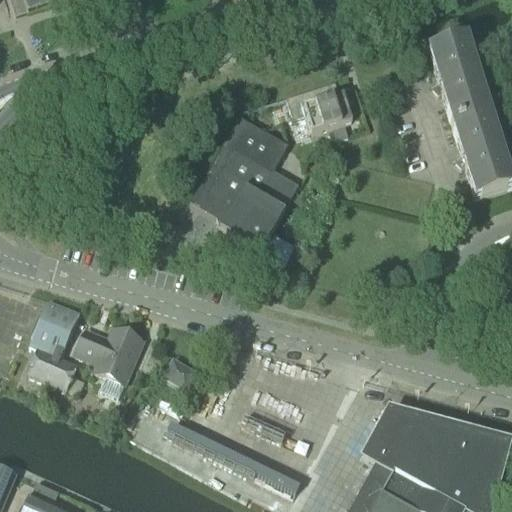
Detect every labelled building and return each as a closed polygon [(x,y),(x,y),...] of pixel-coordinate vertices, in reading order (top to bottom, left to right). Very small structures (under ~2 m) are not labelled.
[(450,133),(488,121),(465,47),(427,59),(430,69),(450,133)] [(342,100),(331,104),(328,94),(327,91),(284,105),(291,127),(305,122),(310,140),(350,127),(342,100)] [(474,207),(511,195),(488,121),(450,133),(460,162),(474,207)] [(218,235),(260,259),(272,238),(284,218),(283,217),(297,192),(272,177),(287,152),(238,124),(189,209),(222,229),(218,235)] [(347,143),(343,133),(331,137),(334,147),(347,143)] [(273,241),(264,258),(284,269),(294,253),(273,241)] [(48,390),(59,365),(78,320),(48,307),(28,353),(35,356),(25,380),(48,390)] [(123,392),(142,348),(111,335),(105,349),(98,346),(99,344),(84,338),(74,361),(96,371),(93,379),(105,384),(99,397),(117,405),(122,392),(123,392)] [(83,387),(72,382),(76,372),(59,365),(48,390),(65,398),(66,397),(77,401),(83,387)] [(185,399),(195,382),(172,368),(162,386),(185,399)] [(491,511),(508,449),(388,417),(361,465),(391,482),(374,511),(491,511)] [(0,511),(2,511),(14,484),(0,477),(0,511)]
